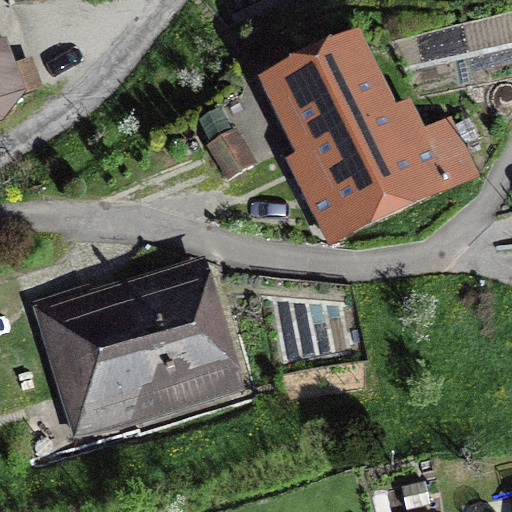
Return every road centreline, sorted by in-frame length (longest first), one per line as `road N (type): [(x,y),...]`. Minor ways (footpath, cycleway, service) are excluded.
road 1 (residential): [(0,228),(100,220),(294,264),(403,264),(469,223),(511,163)]
road 2 (residential): [(0,150),(86,99),(168,0)]
